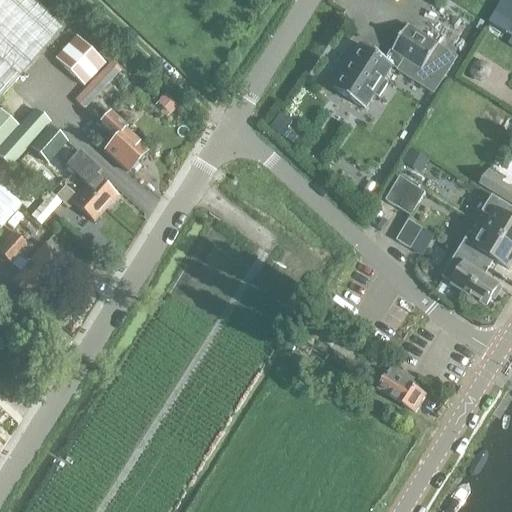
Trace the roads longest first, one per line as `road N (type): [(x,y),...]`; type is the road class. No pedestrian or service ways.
road 1 (unclassified): [(0,486),(230,125)]
road 2 (track): [(99,511),(264,252),(265,240),(189,188)]
road 3 (unclassified): [(497,355),(395,279),(230,125)]
road 4 (tertiary): [(402,511),(497,355)]
road 5 (unclassified): [(230,125),(310,0)]
